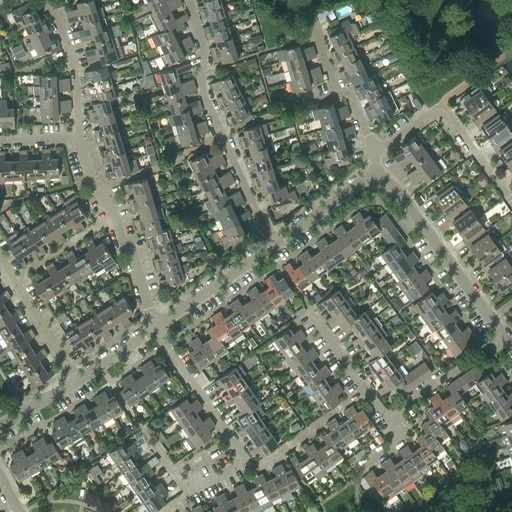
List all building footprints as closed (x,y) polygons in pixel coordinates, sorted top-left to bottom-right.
[(78,8),(65,11),(67,17),(96,8),(93,0),(84,0),(76,3),(78,8)] [(152,0),(148,2),(152,12),(177,0),(152,0)] [(179,0),(177,0),(152,12),(149,14),(153,24),(157,22),(172,14),(170,10),(182,4),(179,0)] [(198,6),(200,12),(222,6),(220,0),(202,0),(204,4),(198,6)] [(19,20),(21,26),(39,17),(32,2),(11,12),(15,22),(19,20)] [(222,6),(200,12),(201,19),(208,17),(209,21),(231,14),(230,10),(224,12),(222,6)] [(330,7),(316,13),(318,19),(327,15),(330,22),(336,19),(330,7)] [(96,8),(67,17),(69,23),(81,19),(82,24),(99,19),(96,8)] [(174,19),(172,14),(157,22),(153,24),(158,33),(161,31),(182,22),(189,19),(186,13),(174,19)] [(204,27),(206,33),(228,26),(226,20),(232,18),(231,14),(209,21),(210,25),(204,27)] [(39,17),(21,26),(18,27),(20,31),(26,29),(29,34),(50,24),(47,18),(41,21),(39,17)] [(84,28),(71,32),(73,38),(80,36),(102,29),(107,27),(104,17),(99,19),(82,24),(84,28)] [(359,33),(356,24),(355,24),(354,23),(353,23),(352,23),(351,23),(350,23),(348,19),(326,29),(334,45),(352,37),(352,36),(354,35),(359,33)] [(182,22),(161,31),(158,33),(155,34),(151,36),(155,47),(160,44),(175,37),(173,33),(185,27),(182,22)] [(381,22),(376,24),(370,27),(372,31),(383,26),(381,22)] [(50,24),(29,34),(31,40),(26,43),(28,47),(49,37),(47,33),(53,30),(50,24)] [(80,36),(82,41),(94,38),(95,42),(112,37),(112,38),(115,37),(111,26),(107,27),(102,29),(80,36)] [(228,26),(206,33),(208,39),(214,37),(215,41),(237,35),(236,31),(230,33),(228,26)] [(210,47),(212,54),(235,47),(233,41),(238,39),(237,35),(215,41),(216,45),(210,47)] [(354,48),(351,42),(356,39),(354,35),(352,36),(352,37),(334,45),(336,49),(329,52),(332,58),(354,48)] [(97,47),(84,51),(86,56),(120,46),(117,36),(115,37),(112,38),(112,37),(95,42),(97,47)] [(177,41),(175,37),(160,44),(164,54),(191,41),(189,36),(177,41)] [(49,37),(28,47),(30,51),(35,48),(38,54),(59,44),(56,38),(50,41),(49,37)] [(164,54),(160,56),(165,66),(185,57),(182,52),(194,46),(191,41),(164,54)] [(12,47),(16,58),(27,54),(22,42),(12,47)] [(285,60),(314,51),(312,45),(300,49),(298,44),(276,51),(279,61),(285,60)] [(120,46),(86,56),(88,62),(100,58),(102,63),(123,57),(120,46)] [(235,47),(212,54),(214,60),(220,58),(221,63),(244,56),(242,52),(236,53),(235,47)] [(354,48),(332,58),(335,64),(341,61),(343,65),(364,55),(362,51),(357,54),(354,48)] [(303,60),(316,57),(314,51),(285,60),(288,70),(305,65),(303,60)] [(339,71),(342,77),(363,68),(360,61),(366,59),(364,55),(343,65),(345,69),(339,71)] [(0,71),(11,69),(9,60),(0,62),(0,71)] [(145,73),(151,71),(149,60),(143,61),(145,73)] [(159,72),(163,83),(179,78),(177,73),(190,69),(188,63),(159,72)] [(92,77),(93,81),(115,74),(114,70),(108,72),(106,65),(84,72),(86,79),(92,77)] [(306,70),(305,65),(288,70),(292,80),(320,72),(319,66),(306,70)] [(363,68),(342,77),(344,83),(350,81),(353,85),(359,82),(359,81),(374,74),(374,73),(373,74),(371,71),(366,73),(363,68)] [(354,88),(357,94),(379,84),(376,78),(381,75),(379,71),(374,73),(374,74),(359,81),(359,82),(360,85),(354,88)] [(311,86),(310,81),(322,77),(320,72),(292,80),(288,81),(291,92),(311,86)] [(56,73),(33,75),(33,86),(69,84),(69,78),(56,79),(56,73)] [(219,87),(221,91),(242,81),(240,77),(234,80),(231,73),(210,83),(213,90),(219,87)] [(88,87),(90,93),(113,86),(111,80),(117,78),(115,74),(93,81),(94,85),(88,87)] [(180,83),(179,78),(163,83),(166,93),(194,85),(193,79),(180,83)] [(217,97),(220,103),(241,93),(238,87),(243,85),(242,81),(221,91),(223,95),(217,97)] [(69,84),(33,86),(34,97),(40,96),(57,95),(57,91),(69,90),(69,84)] [(379,84),(357,94),(360,100),(366,97),(368,101),(389,91),(387,87),(382,90),(379,84)] [(194,85),(166,93),(169,103),(185,99),(184,94),(196,90),(194,85)] [(484,85),(483,85),(481,85),(480,85),(480,86),(479,86),(478,87),(468,94),(468,93),(463,96),(464,97),(458,101),(462,106),(466,103),(471,110),(487,99),(488,98),(489,97),(490,96),(490,95),(491,94),(491,93),(485,85),(484,85)] [(113,86),(90,93),(92,99),(98,97),(99,101),(116,96),(116,97),(122,95),(120,91),(115,93),(113,86)] [(367,113),(393,101),(389,91),(368,101),(370,104),(364,107),(367,113)] [(241,93),(220,103),(222,109),(228,106),(230,110),(251,100),(249,97),(244,99),(241,93)] [(57,95),(40,96),(40,107),(70,105),(70,99),(57,100),(57,95)] [(112,109),(110,103),(116,101),(115,98),(116,97),(116,96),(99,101),(92,103),(94,108),(87,109),(89,116),(112,109)] [(186,103),(185,99),(169,103),(172,114),(201,105),(199,100),(186,103)] [(487,99),(471,110),(477,118),(473,120),(476,125),(496,111),(487,99)] [(6,100),(2,100),(3,126),(10,125),(11,128),(15,128),(13,108),(7,108),(6,100)] [(253,104),(251,100),(230,110),(232,114),(226,117),(229,123),(250,113),(247,107),(253,104)] [(378,121),(398,111),(393,101),(367,113),(370,119),(375,116),(378,121)] [(319,119),(348,110),(346,104),(334,108),(332,103),(311,109),(314,120),(319,119)] [(70,105),(40,107),(41,118),(58,117),(58,112),(71,111),(70,105)] [(201,105),(172,114),(175,124),(191,119),(190,115),(202,111),(201,105)] [(121,118),(120,114),(118,114),(116,108),(112,109),(89,116),(91,122),(98,120),(99,124),(121,118)] [(339,124),(337,120),(350,116),(348,110),(319,119),(322,129),(339,124)] [(496,111),(476,125),(480,130),(484,127),(489,135),(505,123),(496,111)] [(94,130),(96,137),(118,130),(116,123),(122,122),(121,118),(99,124),(100,128),(94,130)] [(193,124),(191,119),(175,124),(178,135),(207,126),(205,120),(193,124)] [(238,136),(240,143),(263,136),(261,129),(266,128),(265,123),(243,130),(244,134),(238,136)] [(494,150),(511,136),(511,132),(505,123),(489,135),(494,142),(490,145),(494,150)] [(325,139),(354,131),(352,125),(340,129),(339,124),(322,129),(319,130),(322,141),(325,140),(325,139)] [(207,126),(178,135),(181,145),(198,140),(196,135),(209,132),(207,126)] [(118,130),(96,137),(97,143),(104,141),(105,145),(127,138),(126,134),(120,136),(118,130)] [(345,145),(343,140),(356,137),(354,131),(325,139),(325,140),(328,149),(329,150),(345,145)] [(397,162),(421,144),(424,142),(417,133),(401,145),(404,149),(394,157),(397,162)] [(263,136),(240,143),(242,149),(248,147),(249,151),(271,144),(270,140),(264,142),(263,136)] [(511,136),(494,150),(498,154),(502,152),(507,159),(511,155),(511,136)] [(100,151),(102,157),(124,151),(122,144),(128,142),(127,138),(105,145),(106,149),(100,151)] [(314,143),(302,146),(304,152),(316,149),(314,143)] [(244,157),(246,163),(269,156),(267,150),(273,148),(271,144),(249,151),(251,155),(244,157)] [(421,144),(397,162),(401,167),(411,159),(414,163),(428,153),(421,144)] [(345,145),(329,150),(328,149),(325,150),(328,157),(324,158),(327,168),(350,162),(345,145)] [(42,159),(34,159),(35,178),(44,177),(44,180),(47,180),(45,148),(41,149),(42,159)] [(49,148),(45,148),(47,180),(50,180),(50,177),(59,176),(58,158),(50,158),(49,148)] [(19,160),(12,160),(13,179),(21,178),(21,181),(24,181),(23,150),(18,150),(19,160)] [(27,150),(23,150),(24,181),(27,181),(27,178),(35,178),(34,159),(27,160),(27,150)] [(4,151),(0,151),(0,154),(2,182),(4,182),(4,179),(13,179),(12,160),(4,161),(4,151)] [(124,151),(102,157),(104,163),(110,162),(111,166),(133,159),(132,155),(126,157),(124,151)] [(208,157),(206,152),(191,160),(195,170),(222,157),(220,152),(208,157)] [(428,153),(414,163),(417,167),(406,175),(410,179),(434,162),(428,153)] [(150,158),(149,158),(151,166),(157,164),(155,156),(150,158)] [(269,156),(246,163),(248,170),(254,168),(256,172),(278,165),(276,161),(271,163),(269,156)] [(195,170),(192,171),(197,181),(215,172),(213,168),(225,162),(222,157),(195,170)] [(134,163),(133,159),(111,166),(112,170),(106,172),(108,178),(131,172),(129,165),(134,163)] [(471,163),(467,159),(462,163),(465,167),(471,163)] [(437,160),(434,162),(410,179),(413,184),(424,177),(427,181),(436,175),(437,177),(444,173),(442,170),(444,168),(437,160)] [(251,178),(252,184),(275,177),(273,171),(279,169),(278,165),(256,172),(257,176),(251,178)] [(217,177),(215,172),(197,181),(202,191),(205,190),(205,189),(232,176),(229,171),(217,177)] [(232,176),(205,189),(205,190),(209,199),(225,192),(223,187),(234,182),(232,176)] [(275,177),(252,184),(254,190),(261,188),(262,193),(269,191),(269,190),(284,185),(283,182),(277,183),(275,177)] [(132,189),(133,193),(155,187),(154,183),(148,184),(146,178),(124,184),(126,191),(132,189)] [(437,198),(443,205),(459,194),(450,182),(430,196),(433,201),(437,198)] [(284,185),(269,190),(269,191),(274,207),(296,200),(293,190),(290,191),(288,184),(284,185)] [(128,199),(130,205),(153,199),(151,192),(156,191),(155,187),(133,193),(134,197),(128,199)] [(227,196),(225,192),(209,199),(214,209),(241,196),(238,191),(227,196)] [(459,194),(443,205),(448,213),(444,216),(448,221),(459,212),(467,206),(459,194)] [(234,211),(232,207),(244,201),(241,196),(214,209),(211,210),(215,220),(219,219),(234,211)] [(153,199),(130,205),(132,212),(138,210),(139,214),(161,207),(160,203),(154,205),(153,199)] [(67,202),(64,204),(81,230),(85,228),(79,220),(86,216),(76,200),(68,205),(67,202)] [(81,230),(64,204),(62,205),(63,208),(56,212),(66,228),(72,224),(78,233),(81,230)] [(134,220),(136,226),(159,219),(157,213),(163,211),(161,207),(139,214),(140,218),(134,220)] [(459,212),(448,221),(451,225),(455,222),(460,230),(476,218),(470,209),(461,215),(459,212)] [(239,221),(247,217),(251,216),(248,210),(236,216),(234,211),(219,219),(223,228),(239,221)] [(66,228),(56,212),(49,217),(48,214),(45,216),(62,243),(65,240),(60,232),(66,228)] [(359,212),(355,215),(370,236),(379,229),(390,221),(385,214),(374,222),(369,215),(364,219),(359,212)] [(356,225),(351,228),(362,242),(370,236),(355,215),(351,218),(356,225)] [(62,243),(45,216),(43,217),(44,220),(37,224),(47,240),(53,236),(58,245),(62,243)] [(476,218),(460,230),(466,237),(462,240),(465,245),(485,230),(476,218)] [(159,219),(136,226),(138,233),(144,231),(146,235),(152,233),(167,228),(166,224),(161,226),(159,219)] [(223,228),(220,229),(223,236),(220,237),(225,247),(246,237),(239,221),(223,228)] [(390,221),(379,229),(383,235),(394,227),(390,221)] [(47,240),(37,224),(30,229),(28,226),(26,228),(42,255),(46,252),(41,244),(47,240)] [(341,225),(338,228),(353,249),(362,242),(351,228),(346,232),(341,225)] [(147,238),(149,245),(172,238),(170,232),(176,230),(174,226),(167,228),(152,233),(154,237),(147,238)] [(394,227),(383,235),(387,240),(398,232),(394,227)] [(42,255),(26,228),(23,230),(25,232),(18,237),(27,252),(34,248),(39,257),(42,255)] [(339,237),(334,241),(344,255),(353,249),(338,228),(334,231),(339,237)] [(485,230),(465,245),(469,250),(473,247),(478,254),(494,243),(485,230)] [(27,252),(18,237),(15,232),(5,239),(23,267),(27,265),(21,256),(27,252)] [(398,232),(387,240),(391,245),(402,238),(398,232)] [(90,237),(87,240),(104,266),(106,265),(105,262),(112,258),(102,242),(96,246),(90,237)] [(172,238),(149,245),(151,251),(157,249),(158,253),(181,247),(179,243),(174,244),(172,238)] [(324,238),(320,241),(335,262),(344,255),(334,241),(329,245),(324,238)] [(402,238),(391,245),(381,253),(387,262),(402,252),(398,247),(405,242),(402,238)] [(499,239),(494,243),(478,254),(483,261),(479,264),(483,269),(494,261),(492,258),(505,248),(499,239)] [(89,250),(83,254),(93,270),(100,265),(101,268),(104,266),(87,240),(83,242),(89,250)] [(321,250),(316,254),(327,268),(335,262),(320,241),(316,243),(321,250)] [(153,259),(155,265),(178,259),(176,253),(182,251),(181,247),(158,253),(160,257),(153,259)] [(71,250),(68,252),(84,278),(87,277),(85,274),(93,270),(83,254),(76,258),(71,250)] [(306,250),(302,253),(318,274),(327,268),(316,254),(311,257),(306,250)] [(69,262),(63,266),(73,282),(80,278),(82,280),(84,278),(68,252),(64,254),(69,262)] [(402,252),(387,262),(394,271),(415,255),(412,252),(405,257),(402,252)] [(304,263),(299,267),(309,281),(318,274),(302,253),(299,256),(304,263)] [(511,267),(511,266),(511,257),(510,254),(497,264),(494,261),(483,269),(487,274),(490,271),(496,278),(511,267)] [(414,269),(411,264),(418,259),(415,255),(394,271),(400,279),(414,269)] [(178,259),(155,265),(157,272),(163,270),(165,274),(187,267),(185,263),(180,265),(178,259)] [(52,262),(48,264),(65,291),(68,289),(66,287),(73,282),(63,266),(57,270),(52,262)] [(300,287),(309,281),(299,267),(294,270),(289,263),(285,266),(300,287)] [(50,275),(44,278),(54,294),(61,290),(63,292),(65,291),(48,264),(45,266),(50,275)] [(188,271),(187,267),(165,274),(166,278),(159,280),(162,287),(184,280),(182,273),(188,271)] [(511,267),(496,278),(501,286),(497,289),(501,294),(511,285),(510,282),(511,280),(511,267)] [(402,291),(428,273),(425,269),(418,274),(414,269),(400,279),(396,283),(402,291)] [(427,287),(424,282),(430,277),(428,273),(402,291),(409,300),(427,287)] [(47,299),(54,294),(44,278),(38,282),(33,274),(29,276),(45,303),(48,301),(47,299)] [(273,274),(269,277),(284,298),(293,292),(283,278),(278,281),(273,274)] [(270,287),(265,290),(275,305),(284,298),(269,277),(265,280),(270,287)] [(255,287),(251,289),(266,311),(275,305),(265,290),(260,294),(255,287)] [(0,298),(9,293),(7,289),(0,293),(0,298)] [(252,299),(247,303),(257,317),(266,311),(251,289),(247,292),(252,299)] [(326,304),(330,309),(344,299),(337,290),(316,305),(319,309),(326,304)] [(419,314),(444,296),(442,292),(435,297),(431,292),(412,305),(419,314)] [(9,293),(0,298),(0,311),(6,308),(2,302),(11,296),(9,293)] [(114,298),(111,300),(128,326),(132,324),(126,316),(133,312),(123,296),(115,301),(114,298)] [(444,309),(440,305),(447,300),(444,296),(419,314),(425,323),(444,309)] [(237,299),(233,302),(248,323),(257,317),(247,303),(242,306),(237,299)] [(344,299),(330,309),(333,314),(326,319),(329,323),(350,308),(344,299)] [(128,326),(111,300),(109,302),(110,304),(103,308),(113,324),(119,320),(125,329),(128,326)] [(234,312),(229,315),(239,329),(248,323),(233,302),(229,305),(234,312)] [(6,308),(0,311),(0,325),(21,312),(19,309),(10,314),(6,308)] [(95,310),(92,312),(109,339),(112,336),(107,328),(113,324),(103,308),(96,313),(95,310)] [(350,308),(329,323),(332,327),(339,322),(343,327),(357,317),(356,316),(350,308)] [(436,328),(457,313),(454,309),(447,314),(444,309),(425,323),(432,332),(436,328)] [(239,329),(229,315),(224,318),(220,311),(216,314),(233,340),(242,334),(239,329)] [(356,331),(370,320),(363,311),(356,316),(357,317),(343,327),(345,331),(352,326),(356,331)] [(21,312),(0,325),(0,332),(3,337),(19,327),(15,321),(23,316),(21,312)] [(109,339),(92,312),(90,314),(91,316),(84,321),(94,336),(100,332),(105,341),(109,339)] [(457,327),(453,322),(460,317),(457,313),(436,328),(442,337),(457,327)] [(233,340),(216,314),(212,317),(217,324),(211,327),(221,342),(225,346),(233,340)] [(376,329),(380,326),(381,326),(375,317),(370,320),(356,331),(359,335),(353,341),(355,344),(376,329)] [(75,323),(73,324),(90,351),(93,349),(88,340),(94,336),(84,321),(77,325),(75,323)] [(90,351),(73,324),(70,326),(72,328),(64,333),(74,349),(81,345),(86,353),(90,351)] [(369,348),(383,338),(387,335),(380,326),(376,329),(355,344),(358,348),(365,343),(369,348)] [(19,327),(3,337),(7,345),(5,346),(7,349),(33,332),(31,328),(23,334),(19,327)] [(221,342),(211,327),(207,330),(212,337),(207,340),(217,355),(226,348),(225,346),(221,342)] [(457,327),(442,337),(449,346),(470,331),(467,327),(460,332),(457,327)] [(274,339),(281,348),(302,333),(299,329),(292,334),(289,329),(274,339)] [(470,331),(449,346),(455,355),(470,345),(466,340),(473,335),(470,331)] [(33,332),(7,349),(8,351),(11,350),(15,357),(31,347),(27,341),(35,335),(33,332)] [(302,333),(281,348),(287,357),(301,347),(298,342),(305,337),(302,333)] [(198,337),(194,340),(208,361),(217,355),(207,340),(202,344),(198,337)] [(383,338),(369,348),(372,353),(365,358),(368,362),(382,352),(383,352),(389,347),(383,338)] [(194,349),(189,353),(199,367),(208,361),(194,340),(190,342),(194,349)] [(416,341),(411,345),(417,353),(422,349),(416,341)] [(31,347),(15,357),(20,364),(17,365),(19,368),(45,351),(43,348),(35,353),(31,347)] [(301,347),(287,357),(293,366),(315,351),(312,347),(305,352),(301,347)] [(45,351),(19,368),(20,370),(23,369),(27,376),(43,366),(39,360),(48,355),(45,351)] [(315,351),(293,366),(299,375),(314,365),(310,360),(317,355),(315,351)] [(382,352),(368,362),(372,367),(365,372),(368,376),(389,360),(383,352),(382,352)] [(150,360),(145,363),(159,384),(169,377),(159,363),(155,366),(150,360)] [(389,360),(368,376),(371,380),(378,375),(381,379),(395,369),(389,360)] [(424,362),(419,366),(426,377),(432,373),(424,362)] [(144,374),(139,377),(149,391),(159,384),(145,363),(139,367),(144,374)] [(226,387),(241,377),(246,373),(239,364),(234,368),(213,382),(216,387),(223,382),(226,387)] [(314,365),(299,375),(306,384),(327,369),(324,365),(317,370),(314,365)] [(43,366),(27,376),(32,383),(29,385),(31,388),(58,371),(55,367),(47,372),(43,366)] [(426,377),(419,366),(413,370),(421,381),(426,377)] [(468,372),(475,382),(482,392),(503,377),(500,373),(493,378),(490,372),(483,377),(475,366),(468,372)] [(327,369),(306,384),(312,392),(326,382),(323,377),(330,373),(327,369)] [(395,369),(381,379),(385,384),(378,389),(381,394),(395,384),(402,394),(410,389),(402,378),(395,369)] [(421,381),(413,370),(408,374),(415,385),(421,381)] [(468,372),(462,375),(470,386),(475,382),(468,372)] [(131,373),(125,377),(139,398),(149,391),(139,377),(135,380),(131,373)] [(415,385),(408,374),(402,378),(410,389),(415,385)] [(462,375),(457,379),(464,390),(470,386),(462,375)] [(129,405),(139,398),(125,377),(120,381),(124,387),(119,390),(129,405)] [(225,401),(247,386),(241,377),(226,387),(230,392),(223,397),(225,401)] [(503,377),(482,392),(488,400),(502,390),(499,385),(506,381),(503,377)] [(457,379),(451,383),(459,394),(464,390),(457,379)] [(326,382),(312,392),(318,401),(339,386),(337,382),(330,387),(326,382)] [(466,404),(459,394),(451,383),(447,386),(452,393),(447,397),(457,411),(466,404)] [(247,386),(225,401),(228,404),(235,400),(239,404),(253,395),(247,386)] [(339,386),(318,401),(324,410),(339,400),(335,395),(342,390),(339,386)] [(502,390),(488,400),(494,409),(511,396),(511,390),(506,395),(502,390)] [(105,391),(99,394),(112,415),(123,409),(113,394),(109,397),(105,391)] [(457,411),(447,397),(442,400),(437,393),(433,396),(452,423),(461,417),(457,411)] [(97,404),(93,407),(102,422),(112,415),(99,394),(93,398),(97,404)] [(173,395),(169,398),(173,404),(179,399),(176,395),(173,395)] [(252,409),(258,405),(259,404),(253,395),(239,404),(242,409),(235,414),(238,418),(252,408),(252,409)] [(452,423),(433,396),(429,399),(434,406),(429,409),(444,429),(452,423)] [(511,396),(494,409),(501,418),(511,410),(511,404),(511,403),(511,402),(511,396)] [(171,409),(177,418),(199,403),(196,399),(189,404),(185,399),(171,409)] [(84,403),(78,407),(92,428),(102,422),(93,407),(88,410),(84,403)] [(199,403),(177,418),(184,427),(198,417),(195,412),(202,407),(199,403)] [(237,432),(258,417),(264,413),(258,405),(252,409),(252,408),(238,418),(241,423),(234,428),(237,432)] [(352,406),(348,409),(363,430),(372,423),(362,409),(357,413),(352,406)] [(77,417),(72,419),(81,434),(92,428),(78,407),(73,410),(77,417)] [(349,418),(344,422),(354,436),(363,430),(348,409),(344,411),(349,418)] [(444,429),(429,409),(425,412),(430,419),(425,422),(435,437),(439,442),(448,436),(444,429)] [(84,439),(81,434),(72,419),(68,422),(64,416),(58,419),(71,441),(74,445),(84,439)] [(201,422),(198,417),(184,427),(190,436),(211,421),(208,417),(201,422)] [(250,436),(265,426),(258,417),(237,432),(240,436),(247,431),(250,436)] [(334,418),(330,421),(345,442),(354,436),(344,422),(339,425),(334,418)] [(51,432),(60,447),(71,441),(58,419),(52,423),(56,429),(51,432)] [(211,421),(190,436),(196,445),(211,435),(207,429),(214,425),(211,421)] [(331,431),(326,434),(336,448),(337,448),(345,442),(330,421),(327,424),(331,431)] [(435,437),(425,422),(421,425),(426,432),(421,436),(431,450),(435,455),(444,449),(439,442),(435,437)] [(265,426),(250,436),(254,441),(247,446),(250,450),(271,435),(265,426)] [(128,427),(122,431),(125,436),(131,432),(128,427)] [(506,446),(511,443),(511,432),(508,434),(507,434),(502,436),(506,446)] [(327,444),(322,447),(332,462),(341,455),(337,448),(336,448),(326,434),(322,437),(327,444)] [(271,435),(250,450),(252,454),(259,449),(263,454),(277,444),(271,435)] [(431,450),(421,436),(417,439),(422,445),(417,449),(427,463),(436,457),(435,455),(431,450)] [(43,437),(37,440),(50,462),(60,456),(52,441),(47,444),(43,437)] [(458,442),(467,456),(473,452),(463,439),(458,442)] [(35,450),(31,453),(39,468),(50,462),(37,440),(31,444),(35,450)] [(109,452),(116,462),(136,448),(132,442),(126,447),(123,442),(109,452)] [(312,444),(309,447),(323,468),(332,462),(322,447),(317,451),(312,444)] [(427,463),(417,449),(412,452),(407,445),(403,448),(418,469),(427,463)] [(326,472),(323,468),(309,447),(305,449),(309,456),(305,460),(314,474),(317,478),(326,472)] [(136,448),(116,462),(123,472),(137,462),(134,458),(140,453),(136,448)] [(363,448),(357,452),(360,457),(366,453),(363,449),(363,448)] [(422,475),(418,469),(403,448),(399,451),(404,458),(399,461),(413,481),(422,475)] [(22,449),(16,452),(29,474),(39,468),(31,453),(26,456),(22,449)] [(9,465),(18,480),(29,474),(16,452),(10,455),(14,462),(9,465)] [(354,455),(345,461),(348,465),(353,461),(357,459),(354,455)] [(291,459),(305,480),(314,474),(305,460),(300,463),(295,456),(291,459)] [(413,481),(399,461),(394,465),(389,458),(385,461),(404,487),(413,481)] [(404,487),(385,461),(382,463),(386,470),(382,474),(395,494),(404,487)] [(140,467),(137,462),(123,472),(129,482),(150,468),(146,462),(140,467)] [(281,464),(277,466),(289,490),(299,485),(291,469),(285,472),(281,464)] [(277,476),(271,479),(279,494),(289,490),(277,466),(273,469),(277,476)] [(150,468),(129,482),(136,492),(151,482),(148,478),(154,473),(150,468)] [(395,494),(382,474),(377,477),(372,470),(368,473),(386,500),(395,494)] [(262,474),(258,476),(270,499),(279,494),(271,479),(266,482),(262,474)] [(257,486),(252,489),(260,504),(270,499),(258,476),(254,478),(257,486)] [(498,477),(491,480),(492,482),(496,493),(503,490),(498,477)] [(151,482),(136,492),(143,502),(164,487),(160,482),(154,486),(151,482)] [(243,484),(239,486),(250,509),(260,504),(252,489),(247,491),(243,484)] [(251,511),(250,509),(239,486),(234,488),(238,496),(233,498),(239,511),(251,511)] [(164,487),(143,502),(150,511),(165,502),(161,497),(168,493),(164,487)] [(224,493),(219,495),(227,511),(239,511),(233,498),(227,501),(224,493)] [(214,511),(227,511),(219,495),(215,498),(219,505),(213,508),(214,511)] [(114,500),(109,504),(112,509),(117,505),(114,500)]
